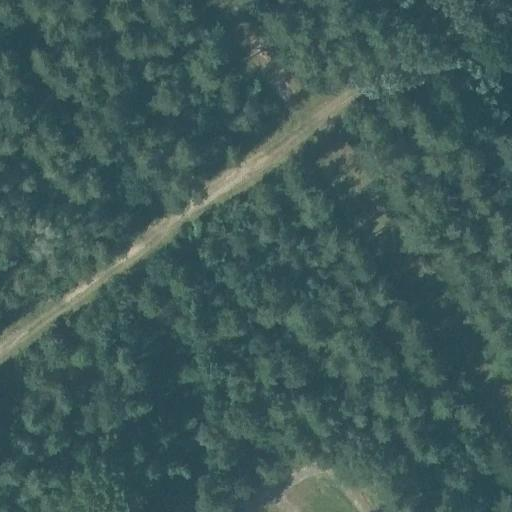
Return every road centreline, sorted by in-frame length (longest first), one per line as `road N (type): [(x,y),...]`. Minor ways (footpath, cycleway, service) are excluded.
road 1 (track): [(484,0),(0,347)]
road 2 (track): [(218,0),(511,409)]
